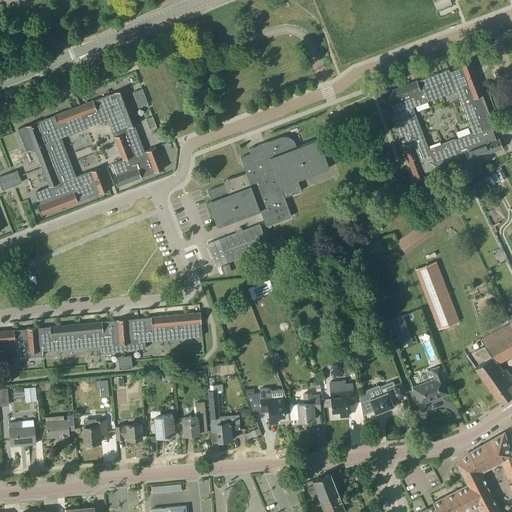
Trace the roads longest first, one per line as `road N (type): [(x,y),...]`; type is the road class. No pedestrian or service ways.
road 1 (residential): [(174,182),(184,176),(189,140),(489,24)]
road 2 (residential): [(0,120),(136,68),(174,182)]
road 3 (residential): [(0,315),(178,298),(191,283),(176,247)]
road 4 (secondary): [(0,83),(205,0)]
road 5 (residential): [(0,491),(191,471)]
road 6 (residential): [(0,247),(153,189)]
road 7 (residential): [(382,455),(463,441),(511,408)]
